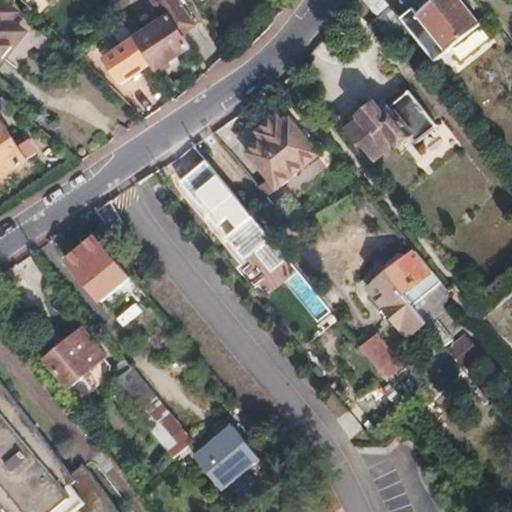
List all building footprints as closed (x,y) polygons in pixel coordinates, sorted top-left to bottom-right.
[(0,0),(0,67),(26,36),(6,20),(13,12),(0,0)] [(33,0),(29,0),(25,4),(30,9),(36,3),(33,0)] [(128,22),(124,26),(151,64),(157,73),(191,49),(183,37),(195,29),(176,0),(148,0),(164,22),(140,38),(128,22)] [(361,0),(375,17),(389,7),(383,0),(361,0)] [(420,19),(407,30),(408,32),(433,63),(479,25),(459,0),(432,0),(416,13),(420,19)] [(375,17),(365,25),(385,50),(408,32),(407,30),(389,7),(375,17)] [(122,51),(103,65),(119,87),(151,64),(124,26),(122,24),(110,34),(122,51)] [(360,121),(346,131),(358,146),(362,143),(375,159),(392,145),(395,148),(410,136),(416,143),(436,127),(409,91),(381,114),(374,105),(358,118),(360,121)] [(263,140),(246,154),(277,191),(320,155),(289,119),(282,124),(275,116),(256,132),(263,140)] [(0,122),(0,177),(25,161),(0,122)] [(216,172),(190,194),(225,236),(238,224),(228,212),(240,202),(216,172)] [(260,226),(251,235),(267,254),(277,246),(260,226)] [(95,235),(66,259),(101,302),(126,281),(132,288),(126,293),(136,304),(145,296),(133,282),(111,255),(95,235)] [(126,242),(111,255),(133,282),(149,269),(126,242)] [(388,275),(368,291),(408,339),(426,324),(412,306),(440,283),(415,252),(407,259),(405,256),(397,257),(386,266),(386,272),(388,275)] [(440,283),(412,306),(426,324),(444,309),(448,292),(440,283)] [(81,328),(44,359),(68,387),(105,356),(81,328)] [(377,335),(360,349),(385,379),(401,366),(377,335)] [(465,336),(448,351),(463,369),(481,355),(465,336)] [(129,367),(110,383),(173,459),(193,442),(131,366),(129,367)] [(489,391),(484,395),(489,400),(493,396),(489,391)] [(0,497),(12,511),(113,511),(77,468),(65,479),(0,401),(0,497)] [(109,409),(96,420),(103,428),(116,417),(109,409)] [(227,426),(189,457),(216,490),(255,459),(227,426)]
